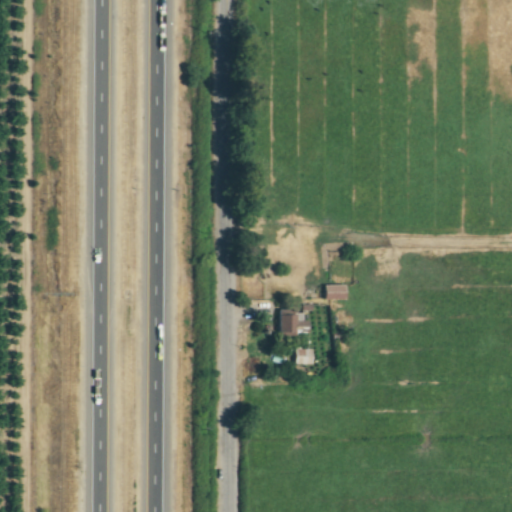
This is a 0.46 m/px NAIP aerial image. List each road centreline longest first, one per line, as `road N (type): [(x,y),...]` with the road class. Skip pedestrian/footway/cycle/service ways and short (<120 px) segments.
road 1 (motorway): [(161,511),(163,0)]
road 2 (motorway): [(100,0),(101,511)]
road 3 (tertiary): [(232,511),(232,0)]
